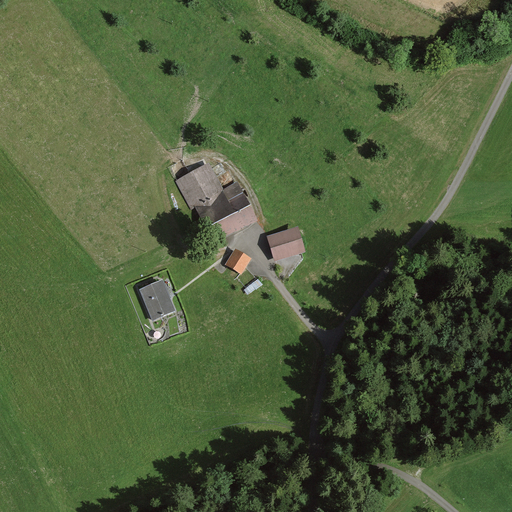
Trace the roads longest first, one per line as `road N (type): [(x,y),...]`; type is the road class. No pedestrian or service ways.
road 1 (unclassified): [(312,511),(313,432),(331,342),(442,204),(511,72)]
road 2 (track): [(311,458),(397,472),(453,511)]
road 3 (track): [(331,342),(243,240)]
